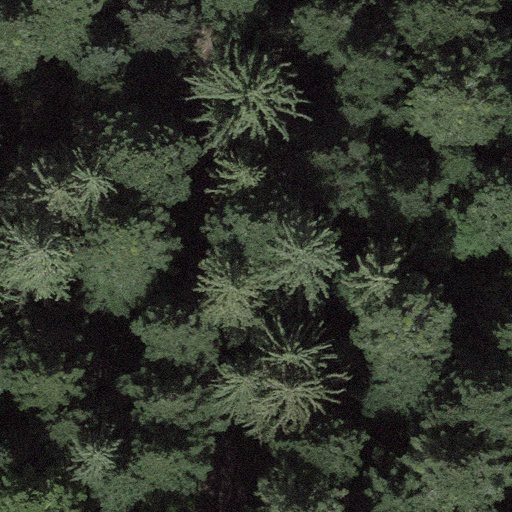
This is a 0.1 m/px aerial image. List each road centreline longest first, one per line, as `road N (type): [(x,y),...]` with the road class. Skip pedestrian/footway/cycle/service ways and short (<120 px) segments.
road 1 (track): [(252,511),(217,404),(189,101),(192,0)]
road 2 (track): [(0,130),(94,0)]
